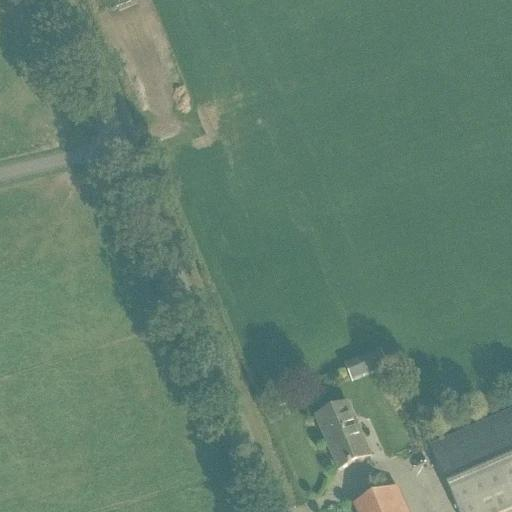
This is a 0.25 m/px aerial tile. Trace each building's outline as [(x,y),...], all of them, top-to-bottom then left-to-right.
[(94,188),(93,202),(108,203),(109,188),(94,188)] [(380,352),(345,367),(352,382),(386,367),(380,352)] [(347,404),(315,418),(338,471),(370,458),(347,404)] [(511,413),(430,448),(457,511),(505,511),(511,509),(511,413)] [(408,511),(399,488),(355,506),(357,511),(408,511)]
